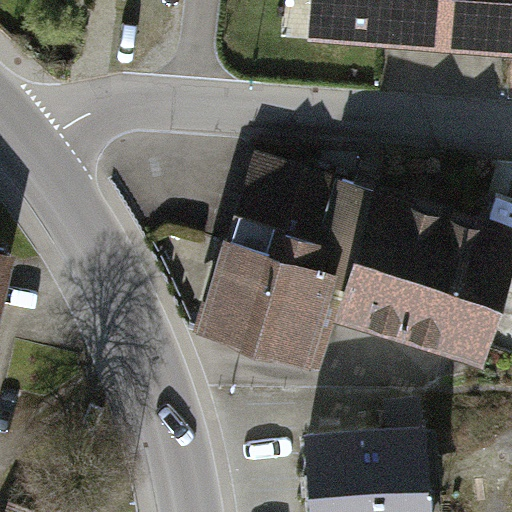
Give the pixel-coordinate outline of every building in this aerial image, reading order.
[(307,0),(306,32),(442,41),(444,0),(307,0)] [(511,0),(444,0),(442,41),(511,46),(511,0)] [(252,138),(196,319),(314,356),(331,304),(339,278),(354,227),(318,216),(334,163),(252,138)] [(511,236),(511,218),(334,163),(318,216),(354,227),(339,278),(331,304),(477,349),(511,236)] [(0,298),(12,246),(0,243),(0,298)] [(432,511),(426,412),(301,421),(306,511),(432,511)] [(59,511),(13,493),(5,511),(59,511)]
